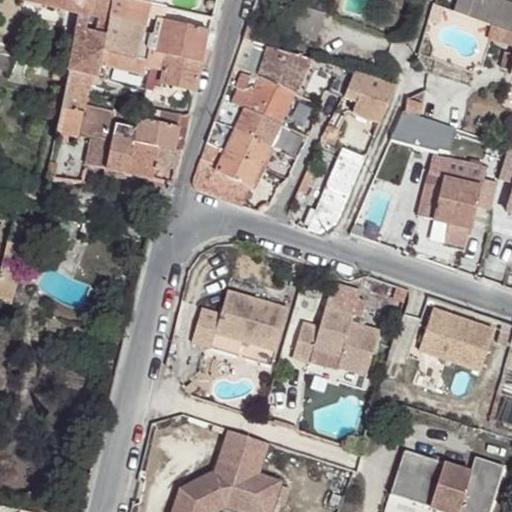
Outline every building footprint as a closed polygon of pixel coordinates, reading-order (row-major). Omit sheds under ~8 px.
[(18,0),(18,1),(82,19),(109,26),(114,2),(114,0),(18,0)] [(114,0),(114,2),(148,8),(150,0),(114,0)] [(311,45),(322,8),(297,0),(292,0),(282,37),(311,45)] [(453,0),(451,11),(491,26),(511,33),(511,10),(484,0),(453,0)] [(148,8),(114,2),(109,26),(104,53),(135,62),(147,63),(150,53),(151,48),(139,46),(148,8)] [(82,19),(69,73),(92,79),(94,80),(97,81),(104,53),(109,26),(82,19)] [(207,34),(165,25),(159,55),(201,65),(207,34)] [(511,33),(491,26),(489,40),(511,46),(511,33)] [(309,59),(281,51),(278,57),(269,54),(258,77),(293,93),(297,85),(309,59)] [(150,53),(147,63),(147,68),(152,69),(147,88),(160,91),(161,85),(194,93),(201,65),(159,55),(150,53)] [(315,61),(309,59),(297,85),(302,88),(315,61)] [(244,71),(233,67),(222,98),(230,103),(244,109),(278,126),(279,123),(293,93),(258,77),(250,74),(243,88),(237,86),(244,71)] [(343,97),(353,73),(338,68),(330,89),(343,97)] [(92,79),(69,73),(57,139),(78,145),(92,79)] [(387,82),(353,73),(343,97),(357,102),(353,113),(380,124),(391,100),(395,87),(394,84),(387,82)] [(432,79),(408,82),(406,102),(430,98),(432,79)] [(299,96),(293,93),(279,123),(285,126),(299,96)] [(230,103),(222,98),(215,118),(222,123),(230,103)] [(117,114),(88,109),(81,137),(92,139),(110,142),(117,114)] [(269,146),(278,126),(244,109),(234,130),(269,146)] [(422,119),(405,113),(402,112),(395,131),(414,138),(422,119)] [(153,126),(179,132),(182,121),(157,115),(154,122),(153,126)] [(222,123),(215,118),(207,141),(214,145),(225,150),(258,166),(269,146),(234,130),(227,144),(217,139),(224,124),(222,123)] [(446,127),(422,119),(414,138),(438,147),(446,127)] [(175,154),(176,145),(179,132),(153,126),(148,125),(140,122),(137,132),(135,145),(175,154)] [(280,151),(291,129),(285,126),(279,123),(278,126),(269,146),(280,151)] [(224,124),(217,139),(227,144),(234,130),(224,124)] [(114,140),(135,145),(137,132),(116,127),(114,140)] [(110,142),(92,139),(86,168),(89,168),(104,172),(110,142)] [(174,187),(180,156),(175,154),(135,145),(114,140),(114,143),(108,172),(174,187)] [(200,190),(216,197),(221,183),(223,176),(214,172),(219,164),(225,150),(214,145),(207,141),(193,179),(193,181),(195,187),(200,190)] [(338,160),(360,169),(364,157),(342,148),(338,160)] [(248,188),(258,166),(225,150),(219,164),(214,172),(223,176),(247,188),(248,188)] [(327,187),(348,198),(360,169),(338,160),(327,187)] [(315,175),(306,172),(291,209),(300,213),(315,175)] [(481,189),(477,205),(487,207),(493,180),(462,174),(460,184),(481,189)] [(216,197),(238,206),(247,188),(223,176),(221,183),(216,197)] [(421,218),(433,220),(442,180),(430,177),(421,218)] [(442,180),(433,220),(470,228),(477,205),(481,189),(460,184),(442,180)] [(500,195),(511,199),(511,184),(502,182),(500,195)] [(313,233),(321,236),(336,225),(348,198),(327,187),(318,216),(314,229),(313,233)] [(511,199),(500,195),(495,214),(511,217),(511,199)] [(48,214),(45,222),(82,232),(84,224),(48,214)] [(314,229),(318,216),(313,215),(309,227),(314,229)] [(36,226),(32,225),(15,220),(0,278),(0,303),(15,307),(36,226)] [(325,310),(354,318),(358,305),(358,304),(360,297),(331,289),(330,289),(325,310)] [(287,312),(225,295),(219,319),(200,313),(191,346),(209,352),(213,340),(275,356),(287,312)] [(358,305),(354,318),(360,320),(364,306),(358,304),(358,305)] [(412,308),(399,304),(394,319),(407,323),(412,308)] [(354,318),(325,310),(319,333),(302,328),(293,363),(311,368),(315,353),(341,361),(338,370),(367,378),(378,339),(350,331),(354,318)] [(431,316),(417,357),(478,379),(493,337),(431,316)] [(113,378),(124,338),(123,338),(72,325),(67,344),(98,351),(98,352),(92,376),(113,378)] [(511,333),(501,330),(495,349),(508,353),(509,348),(511,349),(511,333)] [(341,361),(315,353),(311,368),(337,375),(338,370),(341,361)] [(174,511),(226,511),(227,511),(246,501),(275,511),(277,506),(282,489),(284,484),(260,477),(271,447),(229,433),(216,474),(212,485),(202,490),(198,483),(181,492),(174,511)] [(482,511),(496,469),(467,460),(461,476),(395,454),(381,497),(425,511),(482,511)] [(198,483),(202,490),(212,485),(216,474),(198,483)] [(290,492),(282,489),(277,506),(285,508),(290,492)] [(82,511),(84,503),(66,499),(62,511),(82,511)] [(246,501),(227,511),(229,511),(275,511),(246,501)]
